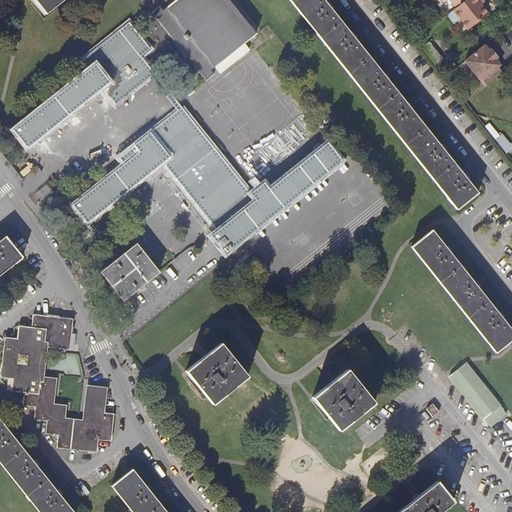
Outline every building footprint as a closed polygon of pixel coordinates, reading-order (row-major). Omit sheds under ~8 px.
[(33,0),(45,14),(62,0),(33,0)] [(152,13),(206,81),(214,74),(212,71),(216,67),(221,73),(250,50),(245,44),(255,35),(226,0),(175,0),(167,7),(163,4),(152,13)] [(290,0),(304,17),(360,88),(381,114),(406,145),(443,191),(458,210),(478,193),(406,102),(372,60),(357,41),(349,31),(325,1),(324,0),(290,0)] [(444,0),(445,0),(454,10),(466,0),(433,0),(438,5),(444,0)] [(469,29),(490,13),(482,4),(485,1),(484,0),(466,0),(454,10),(469,29)] [(137,60),(141,57),(151,49),(130,22),(94,51),(81,61),(88,70),(13,130),(27,147),(102,88),(116,104),(150,77),(137,60)] [(487,43),(469,57),(485,77),(503,63),(498,57),(496,55),(492,50),(487,43)] [(435,47),(428,52),(440,67),(447,62),(435,47)] [(137,60),(150,77),(177,111),(247,197),(250,194),(238,178),(167,89),(147,63),(141,57),(137,60)] [(264,183),(250,194),(247,197),(177,111),(161,124),(143,138),(119,158),(124,164),(111,174),(70,207),(77,215),(68,222),(83,241),(94,232),(87,223),(104,209),(163,163),(217,230),(211,236),(225,254),(232,248),(279,210),(297,196),(342,160),(327,143),(269,189),(264,183)] [(43,199),(52,191),(48,185),(38,193),(43,199)] [(511,340),(511,330),(432,230),(411,247),(449,294),(459,306),(475,326),(496,353),(511,340)] [(6,236),(0,240),(0,275),(23,257),(6,236)] [(124,300),(159,272),(136,244),(101,272),(124,300)] [(68,344),(71,319),(34,315),(32,328),(20,326),(18,339),(6,338),(1,377),(14,378),(12,391),(24,393),(23,405),(36,407),(34,420),(47,421),(46,433),(58,435),(57,448),(97,452),(99,440),(111,441),(115,414),(100,412),(102,387),(88,386),(84,424),(59,421),(60,408),(47,406),(50,380),(38,379),(42,342),(68,344)] [(213,405),(248,377),(221,343),(186,371),(213,405)] [(449,376),(490,428),(507,414),(466,362),(449,376)] [(341,431),(375,403),(348,369),(313,397),(341,431)] [(439,412),(433,404),(427,409),(433,416),(439,412)] [(0,419),(0,462),(39,511),(73,511),(41,471),(0,419)] [(166,511),(132,469),(112,485),(133,511),(166,511)] [(398,511),(440,511),(454,502),(437,481),(398,511)]
